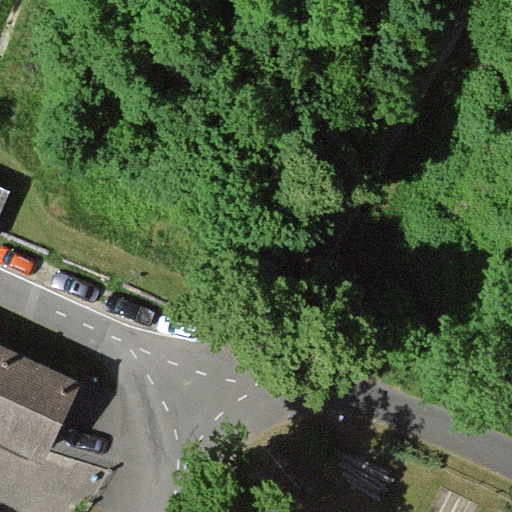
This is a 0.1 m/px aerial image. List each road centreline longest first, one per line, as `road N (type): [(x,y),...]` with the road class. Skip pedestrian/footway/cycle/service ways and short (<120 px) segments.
road 1 (residential): [(251,406),(0,281)]
road 2 (residential): [(511,460),(403,411),(340,397),(251,406)]
road 3 (residential): [(183,511),(251,406)]
